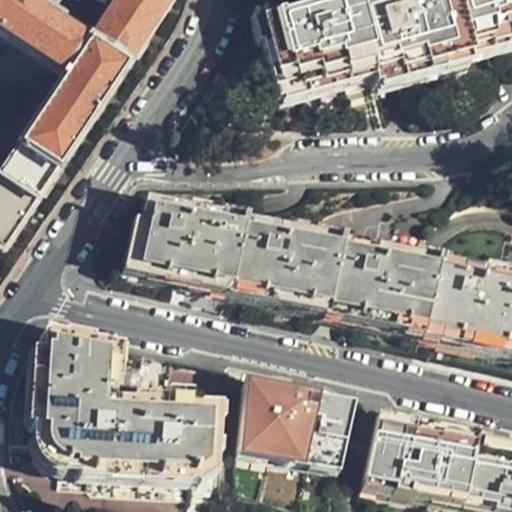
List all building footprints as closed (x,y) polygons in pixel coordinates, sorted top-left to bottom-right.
[(0,4),(0,66),(53,105),(0,180),(0,214),(20,229),(174,10),(159,0),(126,0),(82,63),(0,4)] [(511,0),(424,0),(347,21),(344,13),(304,24),(247,40),(249,44),(252,44),(272,115),(348,94),(364,89),(368,100),(397,92),(413,88),(462,75),(459,64),(485,56),(511,48),(511,0)] [(416,337),(432,269),(304,241),(263,232),(238,226),(141,204),(126,272),(416,337)] [(511,287),(499,284),(432,269),(416,337),(511,358),(511,287)] [(414,344),(416,337),(126,272),(125,279),(414,344)] [(511,358),(416,337),(414,344),(511,366),(511,358)] [(108,406),(112,353),(42,338),(37,342),(36,358),(32,358),(27,433),(30,434),(30,447),(32,463),(35,471),(40,475),(51,478),(74,480),(74,486),(191,491),(192,481),(211,481),(214,415),(108,406)] [(296,394),(242,382),(240,389),(295,401),(296,394)] [(295,401),(240,389),(239,453),(335,474),(345,425),(348,413),(319,407),(320,400),(296,394),(295,401)] [(349,406),(320,400),(319,407),(348,413),(349,406)] [(406,422),(375,415),(374,419),(405,426),(406,422)] [(405,426),(374,419),(360,488),(474,511),(511,511),(511,448),(511,449),(405,426)] [(335,474),(239,453),(239,464),(332,485),(335,474)] [(474,511),(360,488),(358,495),(436,511),(474,511)]
